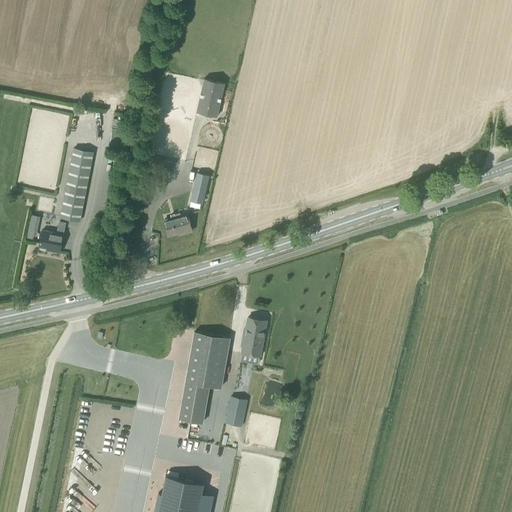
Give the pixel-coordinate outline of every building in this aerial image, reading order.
[(217,116),(224,83),(204,78),(197,112),(217,116)] [(74,148),(60,217),(80,221),(93,152),(74,148)] [(202,203),(208,175),(197,173),(191,200),(202,203)] [(179,234),(192,230),(187,214),(164,220),(168,235),(178,232),(179,234)] [(64,233),(66,221),(59,220),(57,232),(64,233)] [(60,252),(63,234),(43,230),(39,246),(52,249),(52,251),(60,252)] [(248,317),(246,332),(244,332),(242,345),(243,345),(242,352),(260,356),(267,320),(248,317)] [(230,338),(195,331),(179,418),(203,422),(209,385),(221,387),(230,338)] [(238,442),(247,400),(231,397),(225,422),(224,422),(221,439),(238,442)] [(210,492),(205,511),(250,511),(256,484),(218,475),(215,490),(218,491),(217,494),(210,492)]
